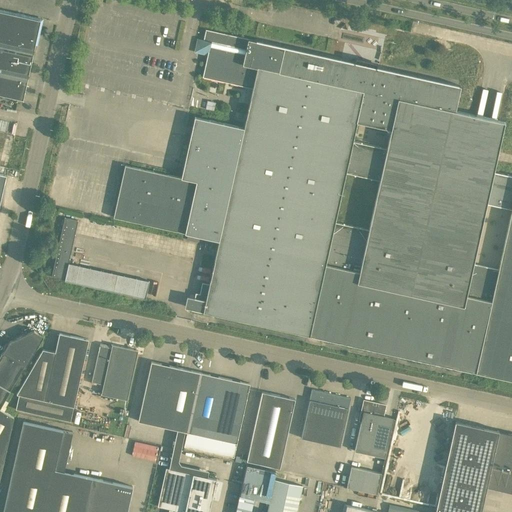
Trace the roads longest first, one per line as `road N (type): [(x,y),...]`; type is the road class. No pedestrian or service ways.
road 1 (unclassified): [(511,399),(181,325),(3,296)]
road 2 (unclassified): [(3,296),(71,0)]
road 3 (primary): [(349,0),(511,36)]
